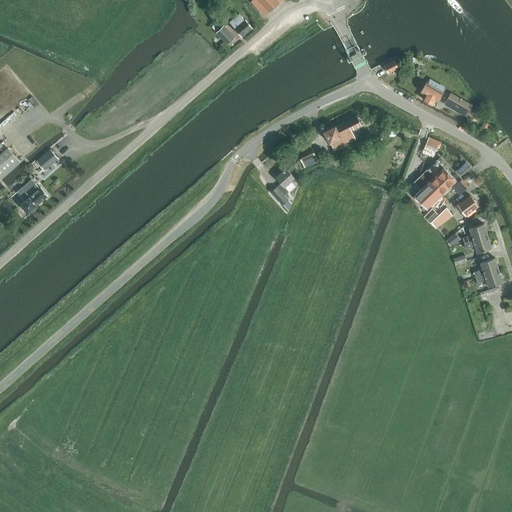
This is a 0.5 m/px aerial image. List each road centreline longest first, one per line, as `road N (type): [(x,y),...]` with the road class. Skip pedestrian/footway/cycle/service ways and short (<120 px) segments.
road 1 (tertiary): [(0,388),(205,208),(245,147),(366,79)]
road 2 (unclassified): [(0,262),(288,10),(317,0)]
road 3 (tertiary): [(511,178),(481,147),(366,79)]
road 4 (unknown): [(151,130),(142,126),(86,146),(44,116),(12,139)]
